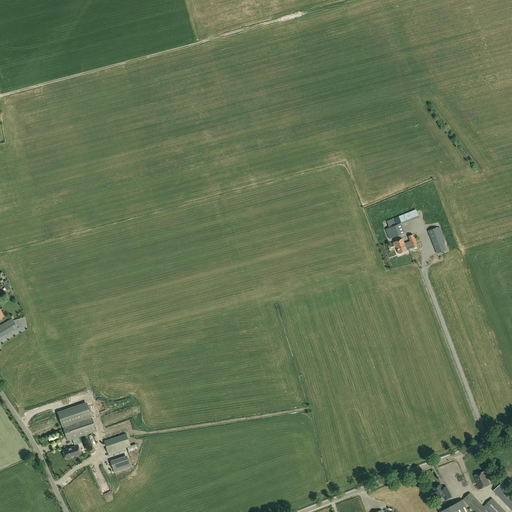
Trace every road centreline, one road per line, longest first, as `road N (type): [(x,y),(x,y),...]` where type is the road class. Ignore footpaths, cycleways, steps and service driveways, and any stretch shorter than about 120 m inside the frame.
road 1 (unclassified): [(300,511),(511,433)]
road 2 (unclassified): [(68,511),(0,386)]
